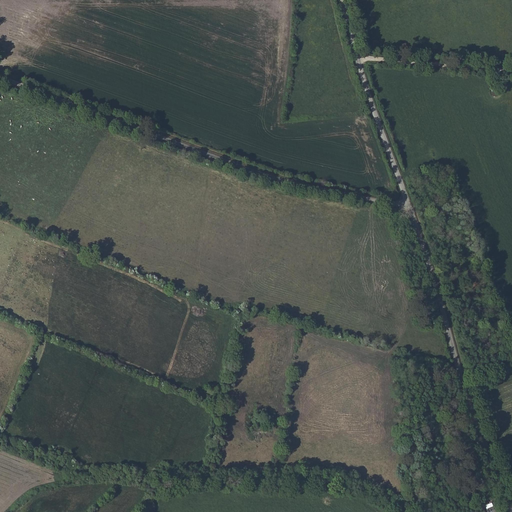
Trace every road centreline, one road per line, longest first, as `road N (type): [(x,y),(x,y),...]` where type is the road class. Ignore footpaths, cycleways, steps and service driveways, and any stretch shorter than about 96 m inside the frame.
road 1 (unclassified): [(0,75),(284,182),(407,201)]
road 2 (track): [(385,511),(374,501),(300,485),(140,480),(68,469),(0,442)]
road 3 (unclassified): [(510,511),(407,201)]
road 4 (unclassified): [(407,201),(342,0)]
road 5 (track): [(356,57),(511,71)]
